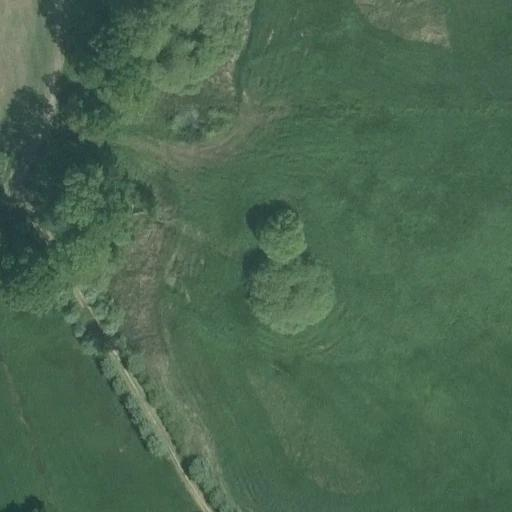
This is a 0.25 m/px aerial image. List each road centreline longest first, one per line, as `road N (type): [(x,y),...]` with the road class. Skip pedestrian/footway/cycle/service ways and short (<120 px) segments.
road 1 (track): [(217,511),(16,192)]
road 2 (track): [(60,0),(53,104),(16,192)]
